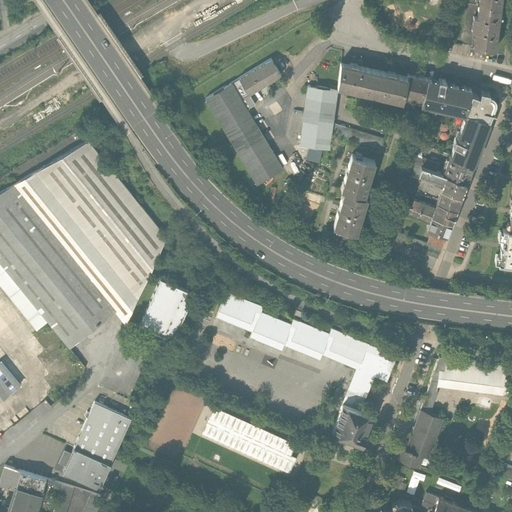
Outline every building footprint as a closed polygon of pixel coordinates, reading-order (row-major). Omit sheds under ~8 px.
[(473,46),(494,49),(500,0),(478,0),(477,17),(473,16),(471,30),(475,31),(473,46)] [(271,58),(238,78),(239,78),(248,94),(280,74),(271,58)] [(340,62),(337,86),(402,100),(402,97),(421,101),(428,78),(407,74),(407,77),(394,74),(395,72),(389,71),(388,73),(356,66),(357,64),(351,63),(351,64),(340,62)] [(255,103),(248,94),(239,78),(205,98),(257,184),(282,168),(246,108),(255,103)] [(473,163),(489,120),(487,119),(494,103),(494,101),(493,98),(491,96),(489,95),(489,92),(480,90),(479,95),(478,95),(478,94),(471,92),(470,92),(471,87),(445,82),(445,80),(439,79),(438,80),(428,78),(421,101),(420,104),(462,113),(464,118),(457,138),(455,138),(452,144),(454,145),(450,155),(473,163)] [(337,89),(307,85),(299,144),(329,148),(331,134),(332,122),(337,89)] [(332,122),(331,134),(379,149),(383,137),(332,122)] [(88,139),(0,190),(0,285),(36,329),(47,320),(68,346),(116,310),(125,322),(166,236),(88,139)] [(410,141),(403,159),(415,164),(436,171),(439,164),(413,155),(411,153),(413,148),(420,151),(422,145),(410,141)] [(344,190),(333,227),(356,233),(366,197),(364,196),(374,160),(352,153),(341,189),(344,190)] [(450,155),(443,174),(466,182),(473,163),(450,155)] [(461,196),(466,182),(443,174),(436,171),(415,164),(413,172),(444,183),(442,188),(461,196)] [(438,193),(440,194),(442,188),(421,181),(418,188),(436,195),(438,193)] [(456,209),(461,196),(442,188),(440,194),(436,201),(456,209)] [(413,200),(411,208),(431,216),(434,208),(413,200)] [(451,223),(456,209),(436,201),(434,208),(431,216),(451,223)] [(402,213),(429,223),(431,216),(411,208),(404,205),(402,213)] [(427,229),(433,231),(446,236),(451,223),(431,216),(429,223),(427,229)] [(438,259),(441,249),(428,244),(383,228),(380,238),(438,259)] [(511,266),(511,230),(508,230),(503,230),(499,264),(511,266)] [(433,231),(428,244),(441,249),(446,236),(433,231)] [(194,293),(160,278),(139,324),(172,340),(194,293)] [(282,346),(284,341),(320,356),(323,351),(358,365),(343,403),(359,408),(366,392),(373,374),(386,380),(396,355),(331,329),(329,334),(299,321),(302,313),(296,311),(291,324),(261,312),(262,306),(226,291),(217,313),(253,328),(251,333),(282,346)] [(439,357),(420,409),(429,412),(437,391),(437,386),(507,395),(509,379),(505,378),(506,366),(439,357)] [(0,400),(19,385),(1,362),(0,362),(0,400)] [(87,418),(74,447),(110,463),(130,418),(94,401),(89,413),(87,412),(84,417),(87,418)] [(365,432),(372,413),(359,408),(343,403),(342,402),(332,431),(362,442),(367,444),(370,434),(365,432)] [(207,420),(202,433),(288,471),(295,457),(292,455),(290,454),(295,443),(213,407),(207,420)] [(420,409),(405,448),(422,455),(428,457),(442,417),(429,412),(420,409)] [(20,418),(0,436),(0,438),(7,446),(28,427),(20,418)] [(511,449),(511,423),(509,423),(501,445),(511,449)] [(418,466),(422,455),(405,448),(400,446),(396,458),(418,466)] [(110,463),(74,447),(62,471),(99,488),(110,463)] [(511,466),(495,460),(491,472),(511,479),(511,466)] [(5,464),(0,479),(0,495),(5,497),(9,487),(15,488),(20,470),(5,464)] [(35,511),(46,478),(20,470),(15,488),(7,511),(35,511)] [(401,477),(392,473),(388,483),(398,487),(401,477)] [(53,488),(60,490),(62,483),(55,481),(53,488)] [(65,511),(73,486),(62,483),(60,490),(53,511),(65,511)] [(425,506),(433,508),(438,496),(426,491),(420,507),(425,508),(425,506)] [(91,492),(82,511),(95,511),(103,496),(91,492)] [(443,497),(438,496),(433,508),(431,511),(452,511),(456,502),(451,500),(452,498),(444,495),(443,497)] [(385,505),(383,504),(382,507),(379,506),(379,508),(382,509),(380,511),(423,511),(425,508),(420,507),(401,500),(395,503),(392,509),(391,510),(385,507),(384,506),(385,505)] [(477,510),(456,502),(452,511),(475,511),(476,511),(477,510)]
